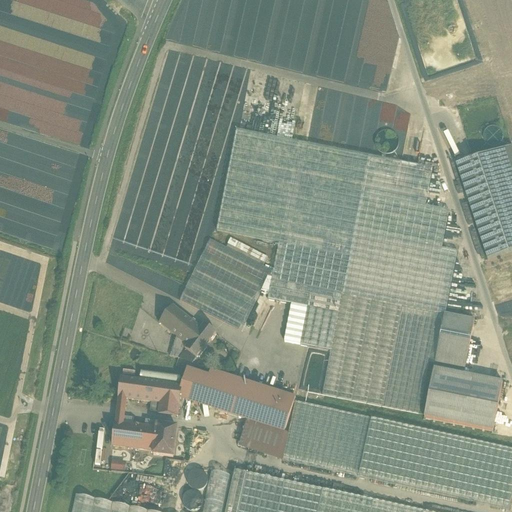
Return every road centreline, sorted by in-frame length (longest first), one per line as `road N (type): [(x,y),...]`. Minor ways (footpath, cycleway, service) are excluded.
road 1 (secondary): [(33,511),(107,159),(157,18)]
road 2 (track): [(100,270),(167,46),(392,100),(421,95)]
road 3 (track): [(511,375),(390,0)]
road 4 (track): [(0,247),(43,262),(2,476)]
